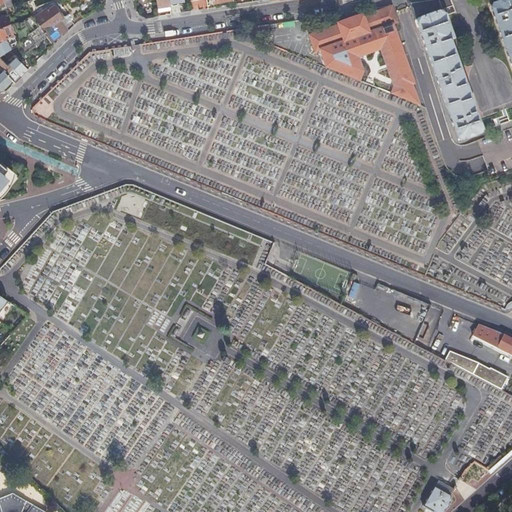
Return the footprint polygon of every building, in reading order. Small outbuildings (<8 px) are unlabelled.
[(14,0),(2,0),(4,3),(6,9),(17,5),(14,0)] [(158,12),(170,10),(170,7),(168,0),(155,0),(157,9),(158,12)] [(450,0),(423,0),(409,2),(444,100),(446,107),(458,141),(460,140),(460,139),(479,132),(480,134),(482,133),(448,38),(452,37),(444,15),(455,11),(450,0)] [(511,0),(498,0),(490,3),(490,5),(511,67),(511,0)] [(46,11),(34,19),(46,37),(50,43),(59,36),(67,30),(61,20),(62,19),(54,8),(53,6),(46,11)] [(337,71),(419,105),(411,84),(413,83),(400,46),(396,35),(392,24),(397,23),(392,6),(364,16),(363,14),(349,18),(337,23),(338,25),(310,35),(316,51),(321,49),(321,52),(329,49),(337,71)] [(0,27),(2,27),(10,24),(8,16),(7,15),(0,17),(0,27)] [(34,19),(32,16),(25,18),(25,19),(25,20),(19,23),(18,22),(17,22),(10,24),(12,33),(13,36),(14,38),(16,46),(22,55),(34,47),(35,46),(35,45),(46,37),(34,19)] [(268,24),(258,26),(261,38),(270,37),(277,36),(276,29),(288,26),(288,21),(268,24)] [(0,42),(13,36),(12,33),(10,24),(2,27),(0,27),(0,42)] [(0,55),(11,49),(16,46),(14,38),(13,36),(0,42),(0,55)] [(329,49),(321,52),(327,67),(337,71),(329,49)] [(21,76),(27,70),(15,57),(2,70),(7,75),(14,82),(14,83),(21,76)] [(7,75),(2,70),(0,68),(0,90),(6,91),(7,90),(6,90),(14,82),(7,75)] [(0,185),(3,188),(10,180),(5,175),(6,173),(0,167),(0,185)] [(117,206),(135,215),(144,198),(134,193),(132,198),(124,194),(117,206)] [(511,340),(503,336),(478,325),(473,334),(473,336),(511,355),(511,340)] [(0,334),(0,344),(11,333),(5,328),(0,334)] [(449,351),(444,360),(457,367),(500,390),(507,378),(489,368),(489,369),(477,363),(476,366),(465,360),(466,358),(449,351)] [(466,472),(481,479),(486,468),(470,461),(466,472)] [(450,496),(454,490),(437,481),(434,487),(450,496)] [(422,507),(431,511),(443,511),(448,508),(450,496),(434,487),(422,507)] [(0,511),(44,511),(11,493),(0,497),(0,511)]
